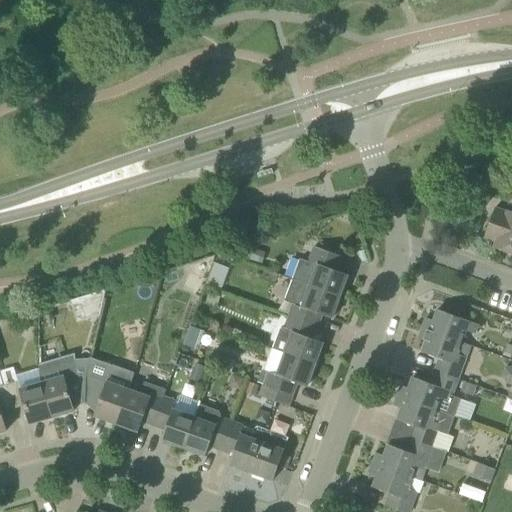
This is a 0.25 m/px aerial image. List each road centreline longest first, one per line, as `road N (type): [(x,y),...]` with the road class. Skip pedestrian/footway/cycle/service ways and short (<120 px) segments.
road 1 (secondary): [(356,87),(59,183),(0,211)]
road 2 (secondary): [(0,213),(63,203),(363,112)]
road 3 (residential): [(306,495),(392,249)]
road 4 (residential): [(249,511),(115,467),(69,462),(0,484)]
road 5 (secondary): [(511,56),(356,87)]
road 6 (secondary): [(363,112),(511,74)]
road 7 (residential): [(511,286),(392,249)]
